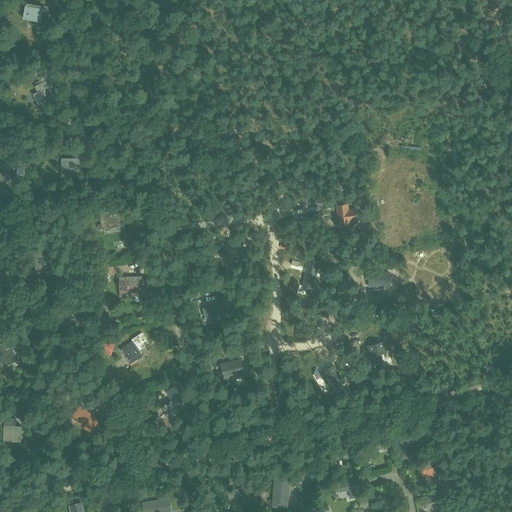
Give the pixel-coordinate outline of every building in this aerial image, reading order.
[(22,18),(41,21),(44,5),(25,2),(22,18)] [(28,83),(37,78),(34,71),(24,75),(28,83)] [(57,96),(49,79),(34,86),(37,92),(32,94),(37,105),(57,96)] [(61,177),(78,177),(77,164),(84,164),(84,151),(76,151),(76,157),(61,158),(61,177)] [(0,172),(0,195),(12,194),(10,172),(0,172)] [(345,203),(335,206),(340,225),(350,222),(348,217),(356,215),(353,205),(346,207),(345,203)] [(98,213),(102,230),(121,225),(118,209),(98,213)] [(359,238),(362,239),(365,240),(366,241),(368,235),(361,232),(359,238)] [(242,255),(243,246),(243,243),(219,241),(218,255),(225,255),(225,253),(242,255)] [(83,247),(90,260),(96,257),(90,243),(83,247)] [(33,258),(37,274),(46,272),(46,269),(54,267),(51,254),(45,256),(33,258)] [(309,259),(302,288),(312,290),(319,262),(309,259)] [(389,266),(370,271),(373,285),(393,280),(389,266)] [(103,269),(95,277),(101,283),(109,276),(103,269)] [(119,276),(119,293),(142,292),(141,275),(119,276)] [(227,313),(223,297),(213,300),(202,303),(204,312),(214,309),(216,316),(217,315),(217,316),(227,313)] [(53,314),(62,334),(78,326),(71,312),(66,315),(63,309),(53,314)] [(140,350),(145,346),(150,343),(142,332),(132,339),(132,340),(120,349),(130,364),(143,355),(140,350)] [(0,343),(0,361),(3,368),(19,360),(12,346),(7,348),(3,342),(0,343)] [(104,342),(101,352),(111,354),(114,345),(104,342)] [(396,363),(398,347),(388,345),(388,346),(376,345),(374,353),(385,354),(384,361),(385,362),(396,363)] [(241,363),(222,371),(228,384),(246,376),(241,363)] [(334,365),(321,371),(330,389),(343,383),(334,365)] [(182,401),(176,388),(171,391),(167,392),(172,403),(162,408),(167,419),(178,414),(174,405),(182,401)] [(82,400),(71,407),(83,425),(94,417),(82,400)] [(3,439),(21,441),(22,425),(16,425),(16,419),(0,417),(0,424),(4,425),(3,439)] [(395,436),(400,459),(408,458),(405,442),(417,439),(415,432),(395,436)] [(388,439),(365,445),(367,453),(377,450),(378,454),(388,451),(387,448),(390,447),(388,439)] [(353,447),(328,453),(330,462),(355,456),(353,447)] [(431,475),(434,486),(441,485),(435,459),(419,463),(423,477),(431,475)] [(244,480),(252,478),(249,466),(242,468),(244,480)] [(289,478),(275,477),(273,506),(282,507),(283,507),(286,508),(288,506),(288,503),(287,502),(288,493),(289,478)] [(349,490),(350,498),(358,497),(356,480),(332,484),(333,492),(349,490)] [(259,483),(261,490),(268,488),(266,481),(259,483)] [(443,492),(450,490),(448,483),(441,485),(443,492)] [(228,491),(230,498),(242,495),(244,503),(252,501),(247,486),(228,491)] [(439,505),(440,511),(448,511),(444,495),(423,500),(425,508),(439,505)] [(164,511),(169,511),(167,499),(143,503),(144,511),(164,511)] [(84,511),(82,502),(69,505),(70,511),(84,511)]
